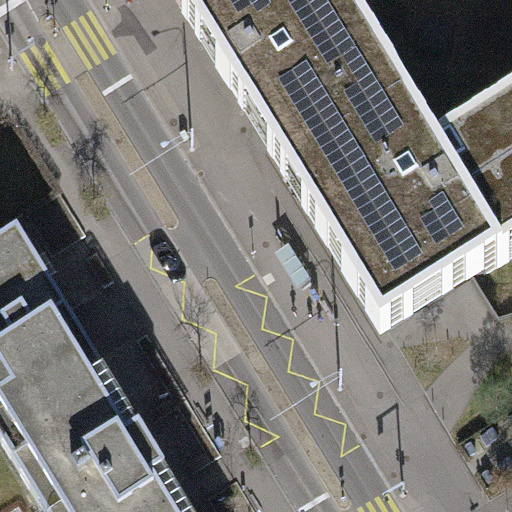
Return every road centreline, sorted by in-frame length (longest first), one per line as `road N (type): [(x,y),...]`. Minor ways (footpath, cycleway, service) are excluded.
road 1 (secondary): [(375,511),(219,247),(58,0)]
road 2 (secondary): [(10,0),(42,70),(319,511)]
